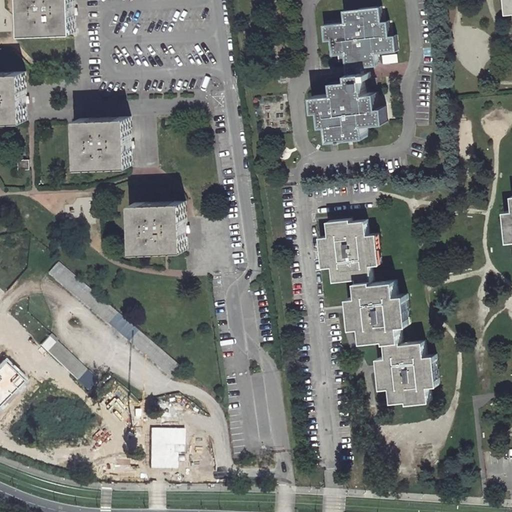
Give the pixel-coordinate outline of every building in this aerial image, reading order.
[(76,0),(25,0),(26,32),(78,30),(76,0)] [(382,21),(380,5),(344,8),(345,20),(324,22),(326,39),(332,39),(333,55),(347,53),(350,79),(333,81),(334,93),(314,95),(316,111),(322,110),(323,125),(330,125),(331,140),(343,139),(343,141),(346,140),(346,139),(354,138),(353,132),(368,131),(367,124),(387,122),(386,106),(379,106),(378,89),(367,90),(365,66),(377,65),(376,52),(398,50),(396,35),(389,35),(387,20),(382,21)] [(27,72),(0,72),(0,121),(29,120),(27,82),(27,72)] [(133,115),(81,117),(81,122),(83,165),(131,163),(135,163),(133,115)] [(31,159),(21,159),(21,168),(29,168),(31,168),(31,159)] [(377,172),(379,185),(387,184),(385,171),(377,172)] [(186,200),(136,202),(138,251),(188,248),(186,200)] [(350,218),(327,220),(329,235),(325,235),(328,267),(332,266),(333,281),(356,279),(358,295),(355,295),(358,326),(362,326),(363,341),(386,338),(388,355),(385,356),(388,387),(392,386),(394,401),(409,400),(409,403),(432,401),(431,387),(434,386),(430,356),(426,356),(425,341),(403,343),(402,326),(404,326),(401,295),(398,296),(396,281),(373,283),(371,266),(375,266),(372,235),(368,235),(366,221),(350,222),(350,218)] [(172,377),(180,367),(60,260),(51,270),(172,377)] [(358,326),(355,295),(350,296),(353,327),(358,326)] [(406,295),(401,295),(404,326),(409,326),(406,295)] [(49,334),(40,344),(87,388),(96,379),(49,334)] [(435,355),(430,356),(434,386),(439,386),(435,355)] [(388,387),(385,356),(380,356),(384,387),(388,387)] [(0,364),(0,407),(27,380),(5,359),(0,364)] [(218,420),(185,423),(186,435),(199,434),(202,472),(222,470),(218,420)] [(179,429),(151,429),(151,468),(179,468),(179,444),(179,429)]
